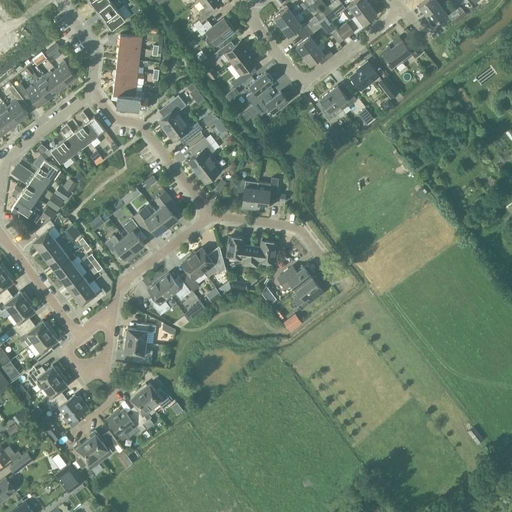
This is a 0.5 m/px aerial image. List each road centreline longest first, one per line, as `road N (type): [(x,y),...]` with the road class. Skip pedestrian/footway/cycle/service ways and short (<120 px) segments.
road 1 (residential): [(393,11),(302,79),(255,25),(254,7)]
road 2 (residential): [(209,217),(138,123),(114,120),(91,94)]
road 3 (residential): [(343,285),(299,230),(209,217)]
road 4 (residential): [(112,314),(115,290),(209,217)]
road 5 (residential): [(0,237),(79,338)]
road 6 (residential): [(0,176),(2,161),(91,94)]
